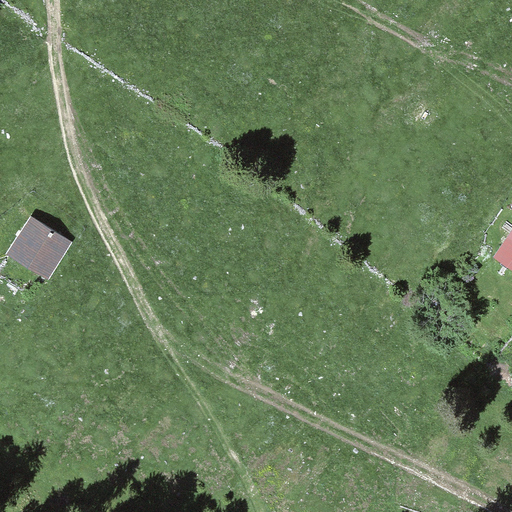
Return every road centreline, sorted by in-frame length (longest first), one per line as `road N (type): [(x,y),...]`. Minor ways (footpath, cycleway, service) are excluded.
road 1 (track): [(52,0),(77,167),(159,337)]
road 2 (track): [(159,337),(258,511)]
